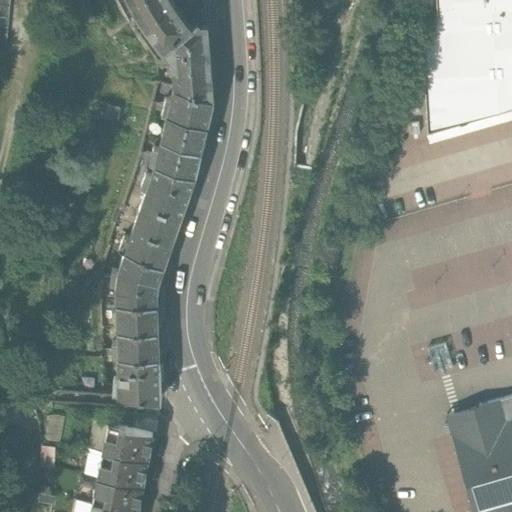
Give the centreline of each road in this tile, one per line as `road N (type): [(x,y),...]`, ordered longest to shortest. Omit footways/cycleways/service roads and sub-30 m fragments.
road 1 (secondary): [(231,0),(238,104),(184,293),(192,366),(212,404)]
road 2 (residential): [(0,463),(19,420),(45,438),(45,511)]
road 3 (residential): [(158,511),(172,440),(212,404)]
road 4 (secondary): [(212,404),(277,511)]
